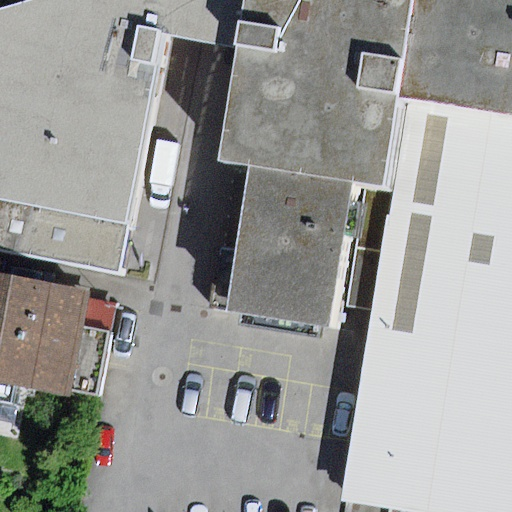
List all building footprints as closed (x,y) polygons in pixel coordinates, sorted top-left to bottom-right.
[(37,0),(0,11),(0,253),(115,274),(160,31),(214,41),(240,46),(246,0),(37,0)] [(421,0),(246,0),(240,46),(223,157),(251,163),(353,179),(391,187),(405,104),(421,0)] [(511,0),(421,0),(405,104),(511,121),(511,0)] [(384,511),(511,511),(511,121),(405,104),(391,187),(341,506),(368,509),(384,511)] [(353,179),(251,163),(237,255),(218,252),(210,307),(330,326),(353,179)] [(90,290),(0,272),(0,382),(68,396),(70,390),(97,395),(110,333),(82,327),(90,290)]
